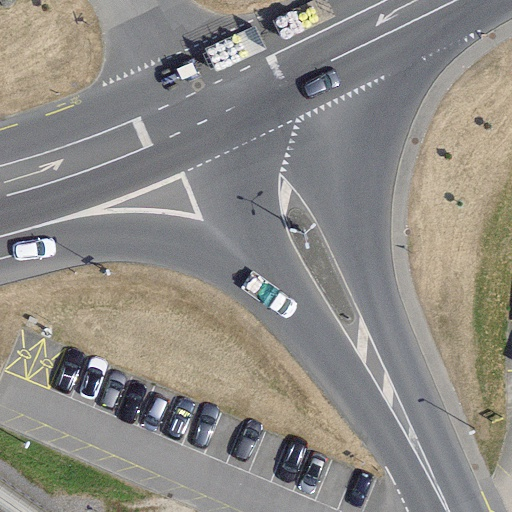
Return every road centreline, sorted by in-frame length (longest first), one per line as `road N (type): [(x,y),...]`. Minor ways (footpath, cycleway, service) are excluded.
road 1 (unclassified): [(0,257),(156,237),(237,258),(337,306)]
road 2 (secondary): [(423,0),(205,106)]
road 3 (unclassified): [(205,106),(337,306)]
road 4 (unclassified): [(337,306),(447,511)]
road 5 (secondary): [(205,106),(0,184)]
road 6 (residential): [(134,0),(205,106)]
